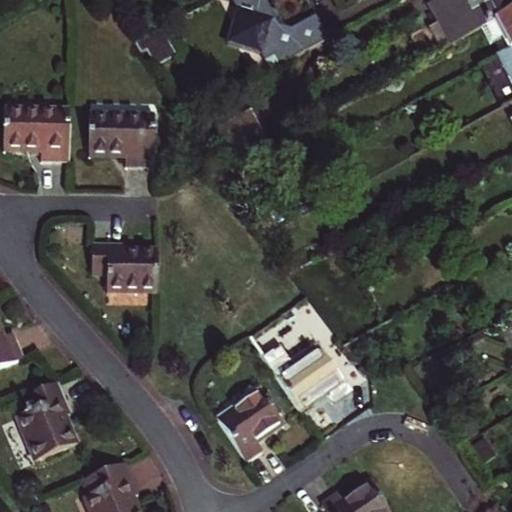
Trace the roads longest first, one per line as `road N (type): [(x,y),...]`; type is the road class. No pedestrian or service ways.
road 1 (residential): [(196,511),(186,476),(157,428),(0,238)]
road 2 (residential): [(241,511),(375,427),(403,427),(428,439),(473,497)]
road 3 (residential): [(0,211),(126,208)]
